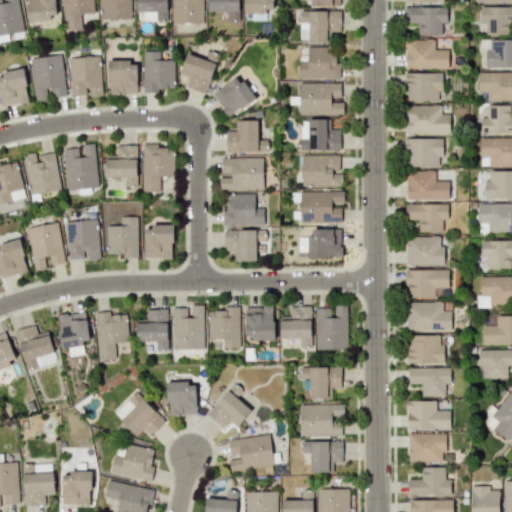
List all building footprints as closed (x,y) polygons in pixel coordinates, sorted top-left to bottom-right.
[(0,0),(0,41),(7,40),(6,33),(23,30),(18,0),(0,0)] [(26,0),(29,22),(56,19),(53,0),(26,0)] [(60,0),(62,30),(81,29),(80,13),(93,12),(92,0),(60,0)] [(99,0),(99,19),(130,19),(130,0),(99,0)] [(166,20),(166,0),(135,0),(135,12),(143,12),(143,20),(166,20)] [(171,0),(171,22),(201,23),(201,0),(171,0)] [(238,0),(207,0),(207,12),(227,11),(227,20),(238,20),(238,0)] [(272,0),(243,0),(243,11),(272,12),(272,0)] [(446,23),(446,6),(403,7),(404,23),(417,22),(417,35),(441,34),(440,23),(446,23)] [(511,6),(479,7),(479,22),(484,22),(485,35),(508,34),(508,22),(511,21),(511,6)] [(308,41),(326,42),(326,33),(339,33),(340,11),(309,10),(308,41)] [(447,49),(434,49),(433,39),(404,40),(405,68),(447,67),(447,49)] [(485,67),(511,67),(511,39),(489,39),(489,48),(484,48),(485,67)] [(298,77),(339,78),(339,62),(335,62),(335,47),(306,46),(306,61),(298,61),(298,77)] [(142,92),(157,92),(157,88),(174,88),(173,60),(158,60),(157,51),(141,51),(142,92)] [(179,74),(188,77),(185,87),(205,93),(216,60),(204,56),(203,58),(185,53),(179,74)] [(65,95),(60,54),(29,58),(35,102),(49,100),(48,97),(65,95)] [(88,96),(101,96),(99,55),(68,57),(70,95),(87,94),(88,96)] [(137,61),(108,61),(108,93),(136,93),(137,61)] [(0,106),(28,101),(22,68),(0,71),(0,106)] [(511,71),(477,71),(477,92),(486,92),(486,99),(511,99),(511,71)] [(441,100),(441,73),(404,72),(404,100),(441,100)] [(254,98),(238,75),(211,93),(227,117),(254,98)] [(298,114),(342,115),(342,99),(340,99),(340,83),(298,82),(298,114)] [(404,105),(404,134),(449,133),(449,113),(440,113),(440,104),(404,105)] [(480,134),(511,133),(511,117),(509,117),(509,104),(485,105),(485,117),(480,117),(480,134)] [(329,118),(304,119),(304,139),(307,139),(307,150),(339,149),(339,128),(329,129),(329,118)] [(257,120),(237,120),(237,129),(225,129),(226,152),(266,151),(266,139),(257,140),(257,120)] [(511,136),(479,138),(480,166),(511,165),(511,136)] [(437,167),(437,156),(441,156),(442,138),(405,137),(404,166),(437,167)] [(77,147),(62,148),(66,189),(97,187),(94,143),(81,144),(82,156),(78,156),(77,147)] [(159,176),(173,176),(173,147),(157,147),(157,143),(141,143),(142,191),(159,191),(159,176)] [(115,155),(105,154),(105,177),(125,177),(124,187),(135,187),(136,145),(115,144),(115,155)] [(39,154),(40,160),(35,161),(34,152),(22,154),(28,194),(59,189),(54,152),(39,154)] [(339,154),(300,155),(301,185),(339,185),(339,154)] [(262,157),(219,158),(220,190),(262,189),(262,157)] [(0,202),(24,197),(16,161),(0,164),(0,202)] [(448,198),(447,180),(434,180),(434,170),(405,171),(405,199),(448,198)] [(511,170),(487,170),(488,179),(484,179),(484,198),(511,198),(511,170)] [(340,221),(340,207),(331,207),(331,203),(343,202),(342,190),(298,191),(299,222),(340,221)] [(221,225),(263,224),(262,207),(253,207),(253,193),(225,193),(225,212),(221,212),(221,225)] [(511,202),(477,204),(478,232),(511,230),(511,202)] [(404,219),(418,219),(417,232),(441,232),(441,219),(446,219),(446,204),(404,203),(404,219)] [(105,225),(105,254),(121,253),(121,258),(137,257),(136,216),(119,216),(119,225),(105,225)] [(99,259),(96,219),(65,221),(67,258),(85,258),(85,260),(99,259)] [(26,226),(32,269),(63,264),(57,222),(26,226)] [(144,225),(144,257),(172,258),(172,225),(144,225)] [(340,229),(308,228),(308,257),(339,257),(340,229)] [(223,229),(223,250),(233,250),(234,260),(255,260),(255,229),(223,229)] [(439,236),(406,236),(405,264),(443,265),(443,246),(439,245),(439,236)] [(0,243),(0,278),(28,270),(18,238),(0,243)] [(486,268),(509,268),(509,255),(511,255),(511,239),(480,240),(480,256),(486,256),(486,268)] [(447,269),(405,269),(405,297),(433,297),(433,286),(447,286),(447,269)] [(511,275),(479,276),(479,296),(476,296),(476,305),(511,304),(511,275)] [(449,310),(441,310),(441,301),(406,302),(406,330),(450,330),(449,310)] [(202,349),(203,305),(191,304),(191,317),(186,316),(186,307),(171,307),(171,348),(202,349)] [(252,340),(273,339),(272,305),(244,306),(245,335),(252,335),(252,340)] [(298,338),(299,347),(311,346),(310,305),(289,306),(289,315),(279,316),(279,338),(298,338)] [(346,349),(345,305),(332,305),(332,307),(314,307),(315,349),(346,349)] [(167,309),(146,308),(146,319),(135,318),(135,340),(155,341),(155,348),(166,348),(167,309)] [(238,308),(207,308),(207,339),(222,338),(222,347),(239,347),(238,308)] [(83,354),(81,340),(88,339),(85,311),(57,314),(61,348),(67,347),(68,355),(83,354)] [(95,312),(97,359),(114,358),(114,342),(126,342),(125,313),(109,314),(109,311),(95,312)] [(511,343),(511,314),(481,314),(480,343),(511,343)] [(24,368),(46,363),(44,354),(53,352),(48,330),(36,333),(34,324),(15,329),(24,368)] [(0,332),(0,368),(16,362),(4,331),(0,332)] [(438,334),(405,335),(406,363),(443,362),(443,344),(438,344),(438,334)] [(511,349),(477,349),(478,378),(506,377),(506,365),(511,365),(511,349)] [(330,398),(331,387),(339,387),(340,366),(309,366),(308,397),(330,398)] [(407,367),(407,383),(420,383),(420,396),(447,395),(446,366),(407,367)] [(194,381),(166,382),(167,414),(195,414),(194,381)] [(206,413),(221,427),(227,421),(234,427),(250,410),(236,397),(240,392),(232,384),(206,413)] [(509,440),(511,435),(511,388),(508,386),(484,424),(509,440)] [(113,412),(119,418),(142,399),(136,392),(113,412)] [(148,435),(163,421),(143,398),(119,419),(134,436),(143,428),(148,435)] [(448,409),(435,410),(435,400),(405,400),(405,429),(449,428),(448,409)] [(299,404),(299,436),(342,435),(342,403),(299,404)] [(407,433),(407,461),(441,461),(441,451),(445,451),(444,433),(407,433)] [(226,440),(230,471),(273,464),(268,434),(226,440)] [(341,440),(309,440),(310,471),(331,471),(331,461),(341,461),(341,440)] [(110,472),(150,481),(153,465),(149,464),(152,449),(125,443),(122,456),(114,455),(110,472)] [(0,503),(18,503),(17,461),(0,461),(0,503)] [(53,494),(52,463),(22,464),(23,505),(44,504),(44,494),(53,494)] [(407,495),(450,494),(449,478),(444,478),(444,466),(420,466),(420,478),(406,479),(407,495)] [(90,472),(61,471),(61,504),(89,505),(90,472)] [(147,511),(152,487),(106,480),(103,497),(117,499),(115,511),(147,511)] [(511,511),(511,481),(502,481),(502,511),(511,511)] [(498,511),(498,489),(488,489),(488,485),(470,485),(470,511),(498,511)] [(348,511),(347,488),(316,488),(316,511),(348,511)] [(281,499),(281,511),(311,511),(312,490),(300,490),(300,499),(281,499)] [(244,511),(276,511),(276,491),(245,491),(244,511)] [(408,499),(408,511),(451,511),(451,498),(408,499)]
